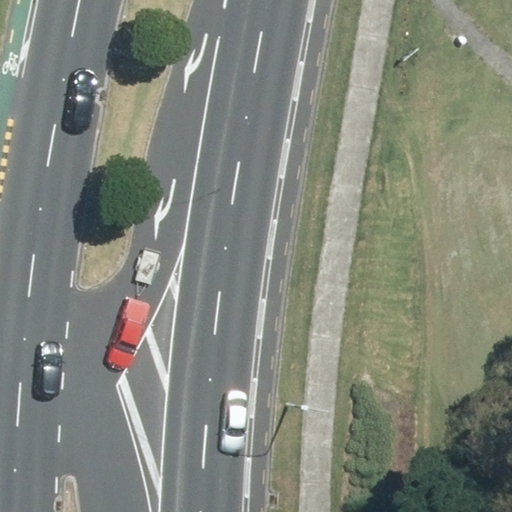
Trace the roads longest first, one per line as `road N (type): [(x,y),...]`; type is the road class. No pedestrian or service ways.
road 1 (secondary): [(21,359),(74,0)]
road 2 (secondary): [(240,187),(209,511)]
road 3 (secondary): [(240,187),(167,276),(113,322),(21,359)]
road 4 (secondary): [(21,359),(63,384),(99,422),(144,511)]
road 5 (secondary): [(277,0),(240,187)]
road 6 (secondary): [(9,511),(21,359)]
